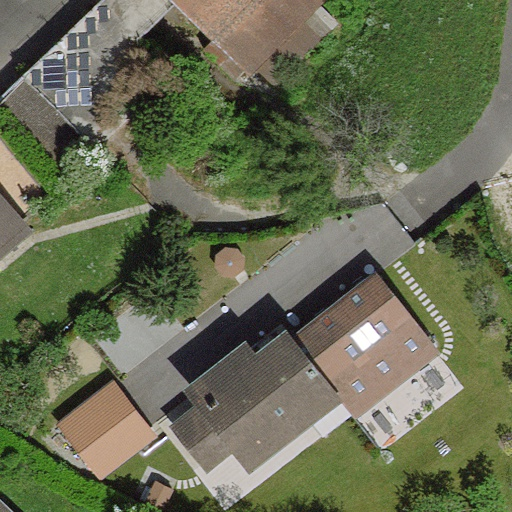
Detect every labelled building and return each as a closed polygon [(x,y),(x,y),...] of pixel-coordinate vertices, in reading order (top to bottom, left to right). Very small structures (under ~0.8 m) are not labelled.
[(101,0),(0,102),(0,107),(66,185),(100,153),(115,140),(133,123),(161,67),(137,41),(155,23),(176,0),(101,0)] [(192,0),(253,62),(315,0),(192,0)] [(315,0),(253,62),(275,85),(336,22),(315,0)] [(0,107),(0,201),(21,227),(66,185),(0,107)] [(0,251),(25,231),(21,227),(0,201),(0,251)] [(377,277),(296,340),(339,396),(352,412),(434,349),(377,277)] [(251,463),(339,396),(296,340),(293,337),(263,360),(206,404),(236,443),(251,463)] [(64,415),(107,473),(167,428),(124,370),(64,415)] [(236,443),(206,404),(177,428),(206,466),(236,443)]
